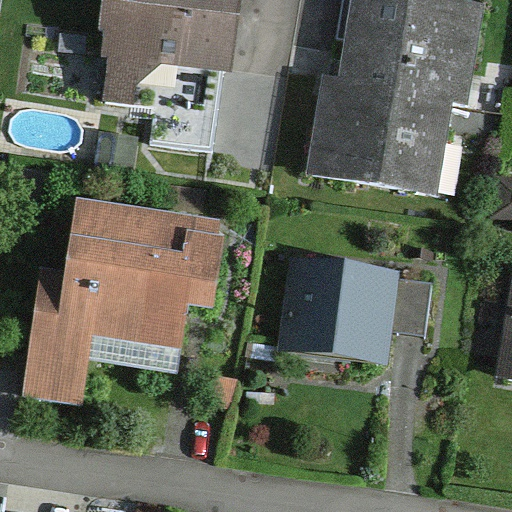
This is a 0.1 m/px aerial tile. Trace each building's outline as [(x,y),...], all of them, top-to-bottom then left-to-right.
[(240,0),(112,0),(100,87),(193,99),(198,65),(231,70),(240,0)] [(362,0),(358,0),(346,87),(443,101),(463,104),(476,16),(362,0)] [(430,192),(443,101),(346,87),(327,85),(314,176),(430,192)] [(237,232),(88,211),(79,277),(60,274),(42,404),(93,411),(104,336),(220,352),(237,232)] [(511,264),(509,264),(491,371),(511,374),(511,264)] [(409,283),(307,268),(294,357),(396,372),(409,283)]
